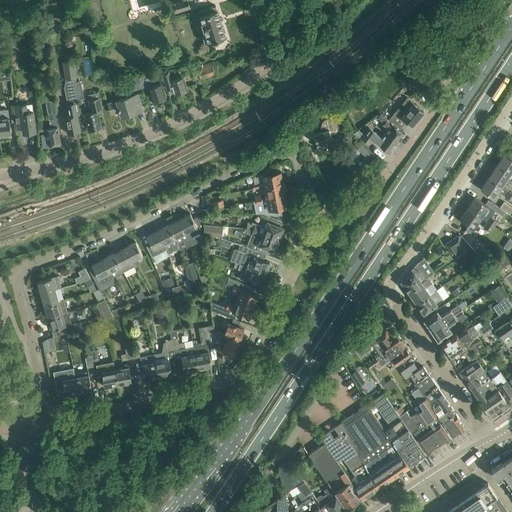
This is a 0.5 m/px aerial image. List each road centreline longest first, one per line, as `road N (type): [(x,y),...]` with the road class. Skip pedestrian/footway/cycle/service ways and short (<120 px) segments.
road 1 (motorway): [(511,26),(177,511)]
road 2 (motorway): [(213,511),(511,62)]
road 3 (residential): [(48,423),(18,290),(22,269),(290,151),(328,222)]
road 4 (residential): [(490,440),(391,288),(511,103)]
road 5 (unclassified): [(48,423),(213,392),(240,377),(260,354),(300,259),(328,222)]
road 6 (residential): [(0,177),(127,141),(184,116),(256,67),(267,47),(256,0)]
road 7 (unclassified): [(328,222),(400,158),(505,0)]
road 8 (secondary): [(376,511),(490,440)]
